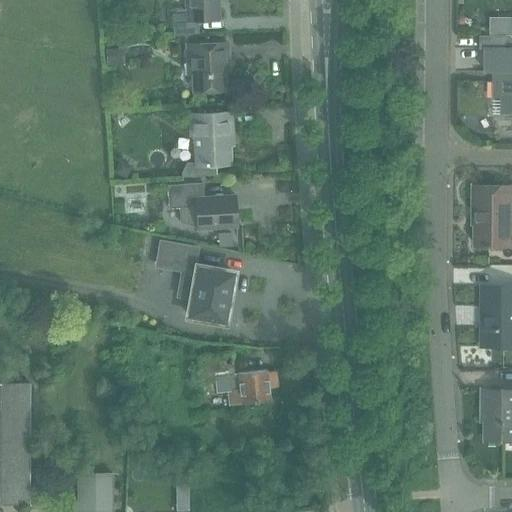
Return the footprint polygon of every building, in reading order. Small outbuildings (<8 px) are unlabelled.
[(173,35),(178,35),(198,34),(198,20),(218,19),(217,0),(184,0),(185,11),(172,11),(173,35)] [(506,36),(480,37),(480,50),(485,50),(485,72),(502,72),(502,113),(511,112),(511,47),(506,48),(506,36)] [(192,64),(193,91),(225,90),(224,62),(228,62),(227,42),(186,44),(187,64),(192,64)] [(231,112),(211,113),(188,114),(189,136),(193,135),(194,163),(186,163),(183,169),(183,179),(219,177),(218,164),(229,164),(227,133),(232,133),(231,112)] [(202,183),(182,184),(167,185),(168,208),(179,208),(180,221),(196,226),(197,229),(217,228),(237,227),(237,223),(235,223),(234,211),(236,211),(235,195),(203,197),(202,183)] [(511,245),(511,239),(511,185),(474,185),(474,207),(475,207),(475,245),(511,245)] [(183,270),(178,296),(192,298),(188,316),(224,323),(224,320),(227,320),(230,306),(227,305),(233,273),(193,266),(196,248),(161,242),(157,265),(183,270)] [(511,285),(503,285),(483,285),(482,345),(511,345),(511,285)] [(229,392),(231,406),(270,401),(268,388),(277,386),(276,375),(272,376),(272,377),(267,378),(266,370),(238,374),(233,375),(230,354),(198,359),(203,395),(229,392)] [(0,370),(0,503),(28,503),(28,483),(28,384),(18,384),(18,370),(0,370)] [(511,388),(502,388),(481,388),(481,406),(485,406),(485,439),(511,439),(511,388)] [(188,474),(175,474),(176,493),(188,493),(188,474)] [(111,511),(111,476),(79,475),(79,510),(73,510),(73,511),(111,511)]
